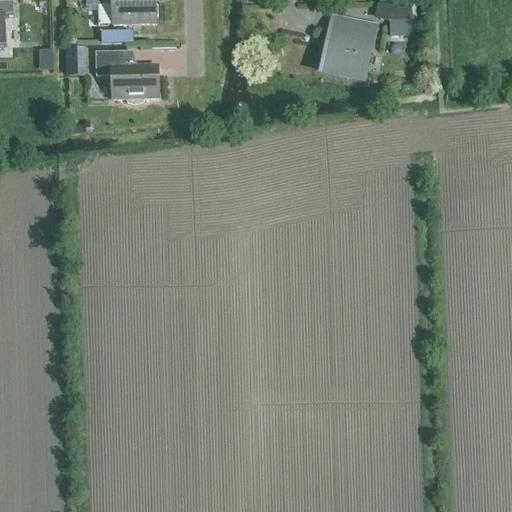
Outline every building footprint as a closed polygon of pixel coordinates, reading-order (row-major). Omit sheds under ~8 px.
[(85,0),(86,7),(98,7),(98,28),(156,27),(155,0),(85,0)] [(0,48),(7,49),(6,17),(14,17),(14,4),(0,4),(0,48)] [(389,21),(412,21),(412,6),(377,6),(374,22),(389,25),(389,21)] [(322,72),(364,81),(366,73),(375,30),(360,27),(358,40),(330,34),(324,65),(322,72)] [(103,46),(134,44),(134,33),(103,35),(103,46)] [(68,37),(68,49),(76,49),(76,37),(68,37)] [(86,61),(86,50),(65,51),(65,62),(86,61)] [(144,102),(158,102),(157,70),(127,70),(127,55),(95,55),(95,80),(112,79),(112,103),(126,103),(126,105),(135,107),(144,105),(144,102)]
